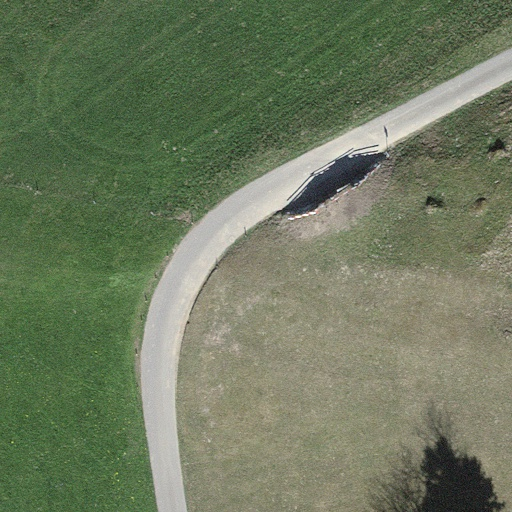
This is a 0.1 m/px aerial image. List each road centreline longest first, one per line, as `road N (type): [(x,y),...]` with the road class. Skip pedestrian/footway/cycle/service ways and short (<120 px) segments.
road 1 (unclassified): [(177,511),(164,421),(169,296),(229,224),(342,151),(511,64)]
road 2 (track): [(166,361),(511,406)]
